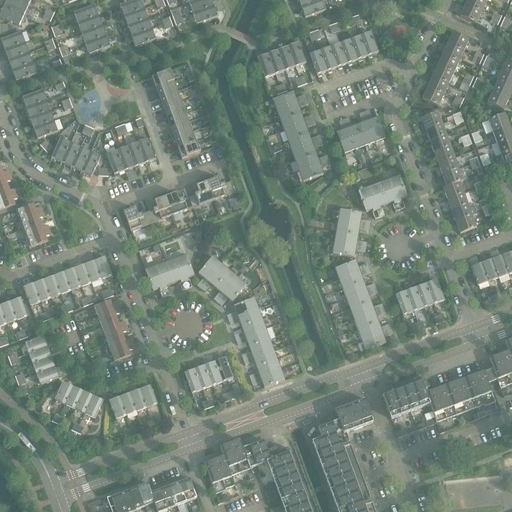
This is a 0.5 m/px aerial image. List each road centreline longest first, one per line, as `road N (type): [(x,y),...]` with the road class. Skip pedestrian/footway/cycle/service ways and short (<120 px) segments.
road 1 (unclassified): [(187,449),(368,382)]
road 2 (unclassified): [(364,369),(188,434)]
road 3 (residential): [(101,210),(23,164),(0,104)]
road 4 (unclassified): [(188,434),(51,482)]
road 5 (unclassified): [(57,499),(187,449)]
road 6 (residential): [(397,105),(437,233)]
road 7 (residential): [(161,363),(115,238)]
road 8 (residential): [(161,363),(101,384),(74,371),(62,343)]
road 9 (residential): [(396,460),(511,416)]
